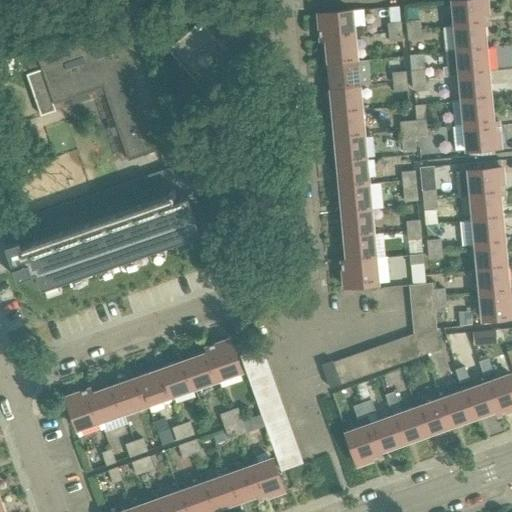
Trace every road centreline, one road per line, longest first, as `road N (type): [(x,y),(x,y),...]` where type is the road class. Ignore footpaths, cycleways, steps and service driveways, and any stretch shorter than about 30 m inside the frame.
road 1 (residential): [(280,0),(304,275),(3,386)]
road 2 (residential): [(380,511),(511,466)]
road 3 (residential): [(53,511),(3,386)]
